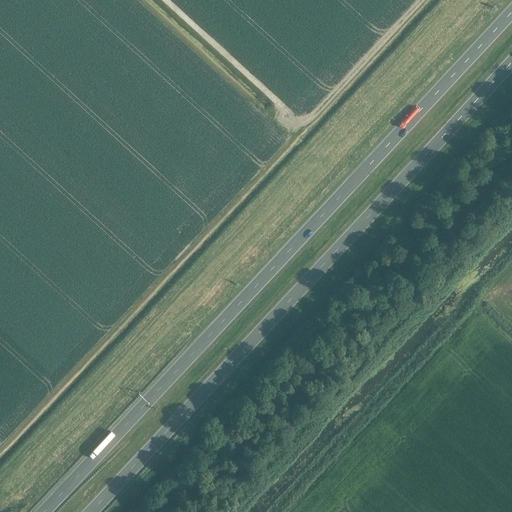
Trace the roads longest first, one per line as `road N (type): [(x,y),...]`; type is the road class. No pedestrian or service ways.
road 1 (trunk): [(511,13),(43,511)]
road 2 (trunk): [(92,511),(511,65)]
